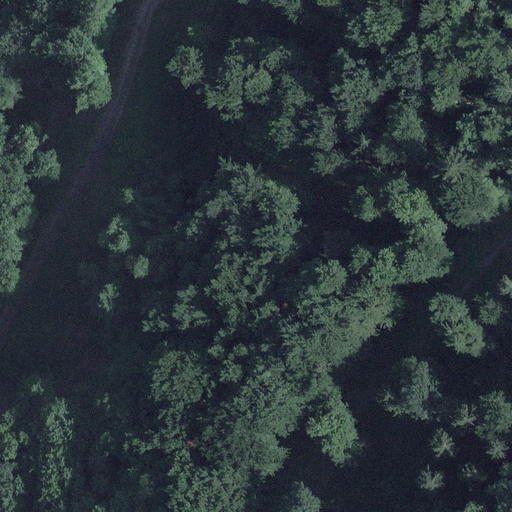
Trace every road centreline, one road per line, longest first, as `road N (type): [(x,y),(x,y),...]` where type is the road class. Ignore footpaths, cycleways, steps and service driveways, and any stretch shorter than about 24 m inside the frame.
road 1 (track): [(511,231),(401,353),(310,511)]
road 2 (track): [(107,0),(0,306)]
